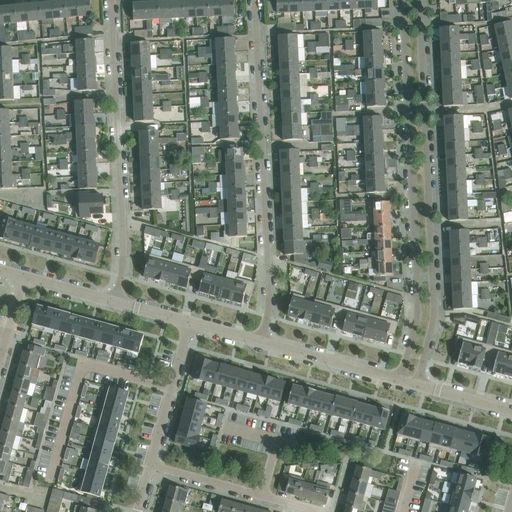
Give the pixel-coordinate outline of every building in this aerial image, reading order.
[(66,19),(64,0),(60,0),(56,0),(56,2),(52,3),(54,20),(66,19)] [(78,17),(77,0),(72,1),(72,0),(64,0),(66,19),(78,17)] [(78,0),(77,0),(78,17),(91,16),(89,0),(78,0)] [(171,19),(171,2),(166,2),(166,0),(158,1),(159,20),(171,19)] [(184,19),(183,0),(175,0),(175,2),(171,2),(171,19),(184,19)] [(196,18),(196,1),(191,1),(191,0),(183,0),(184,19),(196,18)] [(209,17),(208,0),(200,0),(196,1),(196,18),(209,17)] [(222,17),(220,0),(208,0),(209,17),(222,17)] [(220,0),(222,17),(234,16),(233,0),(220,0)] [(290,13),(288,0),(276,0),(276,2),(267,2),(268,14),(290,13)] [(302,13),(301,0),(288,0),(290,13),(302,13)] [(315,12),(314,0),(301,0),(302,13),(315,12)] [(327,11),(326,0),(314,0),(315,12),(327,11)] [(340,11),(339,0),(326,0),(327,11),(340,11)] [(352,10),(351,0),(339,0),(340,11),(352,10)] [(365,10),(364,0),(351,0),(352,10),(365,10)] [(364,0),(365,10),(365,14),(371,14),(370,9),(378,9),(377,0),(364,0)] [(54,20),(52,3),(47,3),(47,1),(39,2),(41,21),(54,20)] [(159,20),(158,1),(150,1),(150,3),(146,3),(146,20),(147,31),(147,34),(152,34),(152,20),(159,20)] [(41,21),(39,2),(31,3),(32,5),(27,5),(29,22),(41,21)] [(146,20),(146,3),(141,3),(141,2),(133,2),(134,21),(146,20)] [(29,22),(27,5),(23,5),(22,4),(14,5),(16,23),(29,22)] [(16,23),(14,5),(6,5),(7,7),(2,7),(4,25),(16,23)] [(496,13),(492,14),(492,21),(497,21),(507,19),(506,11),(496,13)] [(456,23),(456,15),(447,16),(447,13),(440,13),(441,24),(456,23)] [(382,27),(381,19),(381,14),(378,14),(378,19),(373,19),(373,15),(370,15),(371,20),(365,20),(366,28),(382,27)] [(366,28),(365,20),(353,21),(354,29),(366,28)] [(511,21),(494,25),(497,38),(511,34),(511,21)] [(290,32),(290,24),(278,24),(278,32),(290,32)] [(92,26),(80,27),(81,36),(93,34),(92,26)] [(234,26),(222,27),(222,35),(234,35),(234,26)] [(467,40),(467,35),(459,36),(459,27),(440,28),(440,41),(459,41),(467,40)] [(147,39),(147,34),(147,31),(134,31),(135,39),(147,39)] [(382,40),(382,31),(363,32),(364,45),(381,44),(381,40),(382,40)] [(329,47),(328,34),(318,34),(319,48),(329,47)] [(511,34),(497,38),(500,50),(511,47),(511,34)] [(297,35),(288,36),(279,36),(279,49),(298,48),(297,35)] [(235,47),(235,39),(216,39),(216,52),(234,51),(233,47),(235,47)] [(96,48),(95,40),(76,41),(76,48),(72,48),(72,46),(52,47),(52,49),(45,50),(45,44),(41,44),(41,55),(58,55),(67,54),(77,53),(94,52),(94,48),(96,48)] [(460,54),(459,41),(440,41),(441,55),(460,54)] [(149,43),(141,43),(131,44),(131,57),(150,56),(149,43)] [(381,49),(381,44),(364,45),(364,57),(383,56),(383,49),(381,49)] [(11,47),(0,47),(0,61),(12,61),(11,47)] [(511,47),(500,50),(502,62),(511,60),(511,47)] [(298,61),(298,48),(279,49),(280,62),(298,61)] [(234,56),(234,51),(216,52),(217,65),(236,64),(236,56),(234,56)] [(94,57),(94,52),(77,53),(77,66),(96,65),(96,57),(94,57)] [(460,67),(460,54),(441,55),(441,68),(460,67)] [(150,69),(150,56),(131,57),(132,70),(150,69)] [(384,65),(383,56),(364,57),(365,70),(382,69),(382,65),(384,65)] [(511,60),(502,62),(505,75),(511,73),(511,60)] [(0,74),(12,74),(12,61),(0,61),(0,74)] [(299,75),(298,61),(280,62),(281,75),(299,75)] [(236,72),(236,64),(217,65),(218,77),(235,76),(235,72),(236,72)] [(97,73),(96,65),(77,66),(78,79),(95,78),(95,73),(97,73)] [(461,80),(460,67),(441,68),(442,81),(461,80)] [(158,74),(151,74),(150,69),(132,70),(133,83),(151,82),(161,81),(170,81),(169,75),(162,75),(158,74)] [(382,74),(382,69),(365,70),(355,71),(355,76),(355,77),(365,77),(366,83),(385,82),(384,73),(382,74)] [(0,87),(13,87),(12,74),(0,74),(0,87)] [(300,88),(299,75),(281,75),(281,88),(300,88)] [(235,81),(235,76),(218,77),(218,90),(237,89),(237,81),(235,81)] [(95,82),(95,78),(78,79),(78,91),(98,90),(97,82),(95,82)] [(462,93),(461,80),(442,81),(443,94),(462,93)] [(152,95),(151,82),(133,83),(133,96),(152,95)] [(385,89),(385,82),(366,83),(366,95),(383,94),(383,90),(385,89)] [(0,100),(14,100),(13,87),(0,87),(0,100)] [(300,101),(300,88),(281,88),(282,102),(300,101)] [(238,97),(237,89),(218,90),(219,102),(236,101),(236,97),(238,97)] [(462,106),(462,93),(443,94),(443,107),(462,106)] [(384,99),(383,94),(366,95),(367,108),(386,107),(385,98),(384,99)] [(152,108),(152,95),(133,96),(134,109),(152,108)] [(356,101),(356,95),(348,96),(335,97),(335,103),(336,113),(348,112),(347,106),(348,106),(348,101),(356,101)] [(94,109),(94,101),(75,102),(76,114),(93,113),(92,109),(94,109)] [(236,106),(236,101),(219,102),(219,115),(238,114),(238,106),(236,106)] [(301,114),(300,101),(282,102),(282,115),(301,114)] [(153,121),(153,113),(163,113),(163,107),(152,108),(134,109),(135,122),(153,121)] [(9,110),(0,110),(0,123),(9,123),(9,110)] [(93,118),(93,113),(76,114),(76,127),(95,126),(95,118),(93,118)] [(490,115),(493,127),(501,125),(500,120),(498,113),(490,115)] [(239,122),(238,114),(219,115),(220,127),(237,127),(237,122),(239,122)] [(302,127),(301,114),(282,115),(283,128),(302,127)] [(463,116),(454,116),(444,117),(444,130),(463,129),(463,116)] [(383,125),(382,117),(363,118),(364,130),(381,130),(381,125),(383,125)] [(336,119),(336,130),(337,132),(346,132),(354,131),(353,126),(346,127),(346,119),(336,119)] [(511,122),(511,123),(501,125),(502,130),(511,127),(511,122)] [(0,136),(10,136),(9,123),(0,123),(0,136)] [(333,136),(332,125),(320,126),(321,136),(321,142),(333,142),(333,136)] [(503,134),(502,130),(501,125),(493,127),(491,128),(491,132),(493,136),(503,134)] [(94,138),(94,134),(96,134),(95,126),(76,127),(76,133),(65,133),(66,135),(67,135),(67,140),(77,140),(77,139),(94,138)] [(237,131),(237,127),(220,127),(221,140),(240,139),(239,131),(237,131)] [(302,140),(302,127),(283,128),(284,141),(302,140)] [(464,142),(463,129),(444,130),(445,143),(464,142)] [(381,134),(381,130),(364,130),(364,143),(383,142),(383,134),(381,134)] [(157,131),(149,131),(139,132),(140,145),(158,145),(168,144),(177,143),(177,142),(176,138),(158,139),(157,131)] [(187,133),(176,134),(176,138),(177,142),(187,142),(187,133)] [(10,144),(10,136),(0,136),(0,150),(11,150),(21,149),(20,144),(10,144)] [(94,143),(94,138),(77,139),(77,140),(77,152),(96,151),(96,143),(94,143)] [(384,150),(383,142),(364,143),(365,156),(382,155),(382,150),(384,150)] [(465,155),(464,142),(445,143),(446,156),(465,155)] [(159,157),(158,145),(140,145),(140,158),(159,157)] [(192,164),(201,164),(201,156),(205,156),(204,147),(192,148),(192,164)] [(245,157),(244,149),(225,150),(226,162),(243,161),(243,157),(245,157)] [(0,163),(11,163),(11,150),(0,150),(0,163)] [(299,163),(298,153),(298,150),(280,151),(280,164),(299,163)] [(97,159),(96,151),(77,152),(78,165),(95,164),(95,159),(97,159)] [(382,159),(382,155),(365,156),(366,168),(385,167),(384,159),(382,159)] [(465,168),(465,155),(446,156),(446,169),(465,168)] [(159,170),(159,157),(140,158),(141,171),(159,170)] [(243,166),(243,161),(226,162),(226,175),(245,174),(245,166),(243,166)] [(0,176),(12,176),(11,163),(0,163),(0,176)] [(300,176),(299,163),(280,164),(281,177),(300,176)] [(96,168),(95,164),(78,165),(79,177),(98,176),(97,168),(96,168)] [(385,175),(385,167),(366,168),(366,181),(384,180),(383,175),(385,175)] [(466,181),(465,168),(446,169),(447,182),(466,181)] [(160,183),(159,170),(141,171),(142,184),(160,183)] [(246,182),(245,174),(226,175),(227,187),(244,187),(244,182),(246,182)] [(511,179),(511,177),(511,174),(503,176),(497,177),(499,190),(506,188),(504,181),(511,179)] [(19,180),(19,175),(12,176),(0,176),(0,189),(17,188),(17,181),(19,180)] [(98,184),(98,176),(79,177),(79,190),(97,189),(96,184),(98,184)] [(300,189),(300,176),(281,177),(282,190),(300,189)] [(384,180),(366,181),(360,181),(360,194),(386,192),(386,184),(384,184),(384,180)] [(467,194),(466,181),(447,182),(448,195),(467,194)] [(160,191),(160,183),(142,184),(142,197),(160,196),(168,196),(168,191),(160,191)] [(244,191),(244,187),(227,187),(228,200),(247,199),(246,191),(244,191)] [(301,202),(300,189),(282,190),(282,203),(301,202)] [(89,193),(79,194),(80,206),(103,205),(102,196),(89,196),(89,193)] [(467,207),(467,194),(448,195),(448,208),(467,207)] [(161,210),(160,196),(142,197),(143,210),(161,210)] [(247,207),(247,199),(228,200),(229,212),(245,212),(245,207),(247,207)] [(502,212),(511,210),(511,205),(508,206),(507,199),(500,200),(502,212)] [(366,212),(352,212),(351,200),(339,200),(340,217),(366,216),(366,212)] [(301,215),(301,202),(282,203),(283,216),(301,215)] [(389,215),(389,202),(373,203),(374,215),(389,215)] [(103,205),(80,206),(81,218),(90,218),(90,215),(103,214),(103,205)] [(468,220),(467,207),(448,208),(449,221),(468,220)] [(511,210),(502,212),(502,218),(508,217),(508,216),(511,214),(511,210)] [(246,216),(245,212),(229,212),(229,225),(248,224),(247,216),(246,216)] [(302,228),(301,215),(283,216),(284,229),(302,228)] [(390,227),(389,215),(374,215),(374,228),(390,227)] [(3,219),(0,230),(0,238),(9,241),(10,240),(14,222),(3,219)] [(25,225),(14,222),(10,240),(20,243),(25,225)] [(247,237),(247,232),(248,232),(248,224),(229,225),(224,225),(225,238),(231,238),(247,237)] [(35,228),(25,225),(20,243),(30,246),(35,228)] [(391,239),(390,227),(374,228),(375,234),(367,234),(367,240),(375,240),(391,239)] [(46,231),(35,228),(30,246),(30,247),(41,250),(46,231)] [(303,241),(302,228),(284,229),(284,242),(303,241)] [(341,229),(341,240),(352,239),(351,229),(341,229)] [(468,230),(459,231),(449,231),(450,245),(469,244),(468,230)] [(56,234),(46,231),(41,250),(51,252),(56,234)] [(232,246),(231,238),(225,238),(219,238),(219,233),(211,233),(211,240),(232,246)] [(67,237),(56,234),(51,252),(62,255),(67,237)] [(77,240),(67,237),(62,255),(72,257),(77,240)] [(391,251),(391,239),(375,240),(376,252),(391,251)] [(88,243),(77,240),(72,257),(72,258),(83,261),(83,260),(88,243)] [(311,254),(311,244),(311,241),(303,241),(284,242),(285,256),(294,255),(294,262),(308,266),(308,254),(311,254)] [(99,246),(88,243),(83,260),(95,264),(99,246)] [(477,243),(469,244),(450,245),(451,258),(470,257),(469,250),(477,250),(477,243)] [(392,263),(391,251),(376,252),(376,258),(368,259),(368,260),(368,265),(392,263)] [(150,255),(143,277),(154,280),(155,280),(161,258),(150,255)] [(199,268),(195,280),(201,282),(199,292),(210,295),(214,277),(215,277),(217,269),(207,266),(209,258),(202,256),(199,268)] [(470,270),(470,257),(451,258),(451,271),(470,270)] [(154,280),(154,281),(166,284),(166,283),(165,283),(171,261),(161,258),(155,280),(154,280)] [(318,267),(330,271),(333,263),(320,259),(318,267)] [(171,261),(165,283),(166,283),(176,286),(182,263),(171,261)] [(182,263),(176,286),(187,289),(189,279),(195,280),(199,268),(182,263)] [(392,276),(392,263),(368,265),(368,268),(368,270),(376,269),(377,276),(374,276),(375,282),(387,282),(386,276),(392,276)] [(471,283),(470,270),(451,271),(452,284),(471,283)] [(214,277),(210,295),(220,298),(225,280),(224,280),(215,277),(214,277)] [(220,298),(219,298),(230,301),(236,281),(235,281),(225,278),(224,280),(225,280),(220,298)] [(236,281),(230,301),(242,305),(245,294),(251,296),(254,283),(236,278),(235,281),(236,281)] [(471,296),(471,283),(452,284),(452,297),(471,296)] [(387,292),(385,300),(403,305),(403,297),(400,296),(387,292)] [(293,294),(287,316),(298,319),(298,320),(303,302),(304,302),(305,297),(293,294)] [(472,309),(471,296),(452,297),(453,310),(472,309)] [(314,305),(309,322),(309,323),(319,325),(325,303),(314,300),(313,304),(314,305)] [(298,319),(298,320),(309,323),(309,322),(314,305),(313,304),(304,302),(303,302),(298,320),(298,319)] [(325,303),(319,325),(330,328),(333,318),(339,320),(342,307),(325,303)] [(37,307),(32,324),(44,327),(49,310),(37,307)] [(342,307),(339,320),(345,322),(342,332),(353,335),(359,312),(342,307)] [(49,310),(44,327),(54,330),(59,313),(49,310)] [(359,312),(353,335),(363,337),(364,337),(370,315),(359,312)] [(498,321),(500,315),(488,312),(486,318),(498,321)] [(59,313),(54,330),(65,333),(70,316),(59,313)] [(363,337),(363,338),(374,341),(380,318),(370,315),(364,337),(363,337)] [(511,319),(500,315),(498,321),(510,324),(511,319)] [(70,316),(65,333),(75,336),(80,318),(70,316)] [(464,322),(465,316),(453,317),(454,323),(464,326),(466,322),(464,322)] [(80,318),(75,336),(86,339),(90,321),(80,318)] [(380,318),(374,341),(385,344),(388,333),(394,335),(398,323),(380,318)] [(90,321),(86,339),(96,341),(101,324),(90,321)] [(492,323),(490,331),(497,333),(499,325),(492,323)] [(101,324),(96,341),(106,344),(111,327),(101,324)] [(111,327),(106,344),(117,347),(122,330),(111,327)] [(122,330),(117,347),(127,350),(132,333),(122,330)] [(132,333),(127,350),(139,353),(144,336),(132,333)] [(455,346),(454,350),(461,351),(457,363),(468,366),(469,366),(475,342),(458,337),(455,346)] [(468,366),(468,367),(480,371),(483,358),(490,359),(493,347),(475,342),(469,366),(468,366)] [(37,369),(41,356),(43,357),(45,350),(32,346),(30,353),(24,351),(20,365),(34,368),(37,369)] [(493,347),(490,359),(496,361),(492,373),(495,373),(495,375),(502,377),(503,375),(504,376),(510,352),(493,347)] [(199,359),(193,379),(205,382),(206,382),(205,381),(210,363),(211,363),(211,362),(199,359)] [(210,363),(205,381),(206,382),(216,384),(221,366),(220,366),(211,363),(210,363)] [(32,375),(34,368),(20,365),(17,378),(30,382),(37,384),(38,377),(32,375)] [(221,366),(216,384),(226,387),(231,368),(220,365),(220,366),(221,366)] [(231,368),(226,387),(236,390),(241,372),(242,372),(242,371),(231,368)] [(241,372),(236,390),(247,393),(252,374),(242,372),(241,372)] [(252,374),(247,393),(257,396),(262,377),(252,374)] [(262,377),(257,396),(268,399),(273,380),(274,380),(262,376),(262,377)] [(26,395),(30,382),(17,378),(13,392),(26,395)] [(273,380),(268,399),(280,402),(285,383),(274,380),(273,380)] [(106,386),(103,398),(108,399),(108,398),(125,403),(128,392),(106,386)] [(293,386),(288,404),(299,407),(304,389),(293,386)] [(56,390),(52,388),(50,388),(48,394),(46,393),(44,400),(52,403),(56,390)] [(304,389),(299,407),(310,410),(315,392),(316,392),(316,391),(304,388),(304,389)] [(22,409),(26,395),(13,392),(9,405),(22,409)] [(315,392),(310,410),(321,413),(326,395),(316,392),(315,392)] [(326,395),(321,413),(331,416),(336,397),(326,395)] [(102,397),(99,407),(100,407),(105,408),(105,409),(122,414),(125,403),(108,398),(108,399),(103,398),(102,397)] [(336,397),(331,416),(341,419),(347,400),(336,397)] [(188,400),(185,411),(203,416),(206,405),(188,400)] [(347,400),(341,419),(352,422),(357,403),(347,400)] [(357,403),(352,422),(362,424),(367,406),(357,403)] [(19,422),(22,409),(9,405),(6,419),(19,422)] [(367,406),(362,424),(373,427),(378,409),(377,409),(367,406)] [(100,407),(97,418),(119,424),(122,414),(105,409),(105,408),(100,407)] [(378,409),(373,427),(384,430),(389,411),(377,408),(377,409),(378,409)] [(185,411),(182,422),(200,427),(203,416),(185,411)] [(49,416),(44,415),(38,413),(34,426),(38,427),(45,429),(49,416)] [(403,415),(398,434),(409,437),(414,418),(403,415)] [(97,418),(95,428),(117,434),(119,424),(97,418)] [(414,418),(409,437),(419,440),(425,422),(414,419),(415,419),(414,418)] [(17,430),(19,422),(6,419),(2,432),(15,436),(21,438),(23,431),(17,430)] [(179,431),(179,432),(197,437),(198,437),(200,427),(182,422),(179,431)] [(425,422),(419,440),(430,443),(435,424),(435,425),(425,422)] [(435,424),(430,443),(440,446),(446,427),(435,424)] [(41,443),(45,429),(38,427),(37,433),(39,433),(37,442),(41,443)] [(446,427),(440,446),(451,449),(456,430),(446,427)] [(95,428),(92,439),(94,440),(96,441),(96,440),(114,445),(117,434),(95,428)] [(456,430),(451,449),(461,452),(466,433),(456,431),(456,430)] [(179,431),(175,443),(195,449),(198,437),(197,437),(179,432),(179,431)] [(0,446),(11,449),(15,436),(2,432),(0,438),(0,446)] [(466,433),(461,452),(471,455),(477,436),(476,435),(476,436),(466,433)] [(477,436),(471,455),(483,458),(484,453),(486,453),(488,445),(487,444),(488,439),(477,436)] [(94,440),(91,450),(93,450),(111,455),(114,445),(96,440),(96,441),(94,440)] [(0,460),(8,462),(11,449),(0,446),(0,460)] [(93,450),(91,461),(108,466),(111,455),(93,450)] [(8,483),(13,464),(8,462),(0,460),(0,474),(4,476),(3,481),(8,483)] [(28,468),(34,470),(36,462),(32,461),(30,468),(28,468)] [(91,461),(88,471),(105,476),(108,466),(91,461)] [(328,470),(327,474),(334,476),(337,464),(320,466),(320,471),(328,470)] [(380,480),(382,473),(357,466),(353,480),(367,483),(369,477),(380,480)] [(29,488),(34,470),(28,468),(23,486),(29,488)] [(85,481),(85,482),(102,486),(105,476),(88,471),(85,481)] [(459,473),(456,484),(456,485),(474,490),(474,489),(477,478),(459,473)] [(299,497),(303,483),(304,479),(291,475),(289,480),(281,478),(278,491),(286,493),(299,497)] [(80,480),(77,491),(99,497),(102,486),(85,482),(85,481),(80,480)] [(363,497),(367,483),(353,480),(350,493),(363,497)] [(326,504),(331,485),(318,482),(316,487),(313,500),(326,504)] [(313,500),(316,487),(303,483),(299,497),(313,500)] [(474,490),(474,489),(474,490),(456,485),(456,484),(451,483),(448,495),(450,495),(451,495),(471,500),(471,501),(474,490)] [(185,505),(189,491),(170,486),(167,499),(180,503),(185,505)] [(53,489),(52,495),(63,498),(64,496),(65,492),(53,489)] [(397,506),(400,492),(396,491),(388,489),(385,502),(397,506)] [(8,502),(9,496),(0,493),(0,511),(1,507),(3,501),(8,502)] [(362,502),(363,497),(350,493),(346,506),(360,510),(364,511),(366,503),(362,502)] [(62,503),(63,498),(52,495),(50,500),(62,503)] [(471,500),(451,495),(450,495),(448,505),(468,511),(471,501),(471,500)] [(76,505),(73,511),(95,511),(96,511),(91,509),(93,500),(78,496),(77,500),(76,502),(88,505),(87,508),(76,505)] [(177,511),(180,503),(167,499),(163,511),(177,511)] [(60,509),(62,503),(50,500),(48,506),(60,509)] [(233,511),(235,504),(236,502),(229,500),(228,502),(222,500),(218,511),(233,511)] [(389,511),(394,511),(397,506),(385,502),(383,510),(389,511)]
